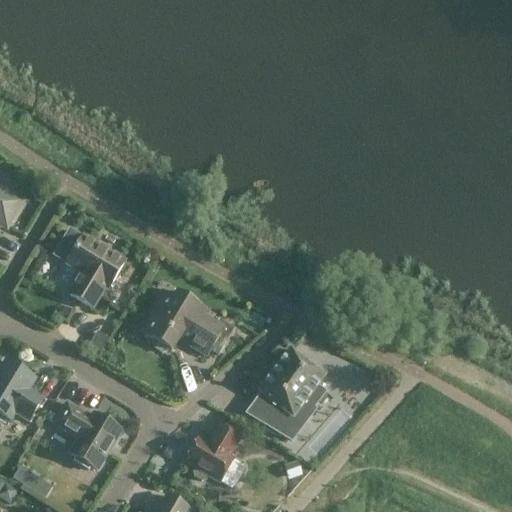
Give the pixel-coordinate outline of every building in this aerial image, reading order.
[(0,224),(5,228),(20,203),(0,190),(0,224)] [(91,309),(104,287),(108,290),(124,264),(107,254),(109,250),(100,245),(98,248),(81,238),(69,231),(53,256),(66,264),(82,274),(69,296),(91,309)] [(185,341),(185,344),(206,357),(223,329),(204,317),(207,312),(184,298),(181,303),(162,292),(151,310),(154,312),(141,334),(154,342),(152,344),(153,348),(162,353),(166,352),(167,350),(171,352),(179,338),(185,341)] [(99,352),(106,339),(97,334),(89,346),(99,352)] [(258,393),(276,406),(261,424),(284,438),(296,422),(303,427),(315,410),(313,408),(324,393),(316,387),(324,376),(290,351),(258,393)] [(0,415),(10,421),(14,414),(28,423),(42,400),(28,391),(32,385),(17,375),(20,371),(4,362),(0,368),(0,415)] [(112,446),(120,432),(93,415),(89,421),(82,417),(84,415),(66,405),(54,425),(78,440),(69,455),(76,459),(73,462),(88,471),(90,467),(96,471),(107,454),(106,453),(110,445),(112,446)] [(211,440),(213,441),(210,446),(197,439),(183,463),(195,470),(193,473),(194,478),(201,482),(205,481),(207,477),(219,484),(234,460),(229,458),(241,439),(219,426),(211,440)] [(301,472),(299,466),(286,471),(288,477),(301,472)] [(19,468),(12,479),(23,486),(30,474),(19,468)] [(5,484),(0,491),(0,498),(4,501),(12,499),(17,491),(5,484)] [(156,511),(187,511),(188,510),(166,497),(156,511)]
